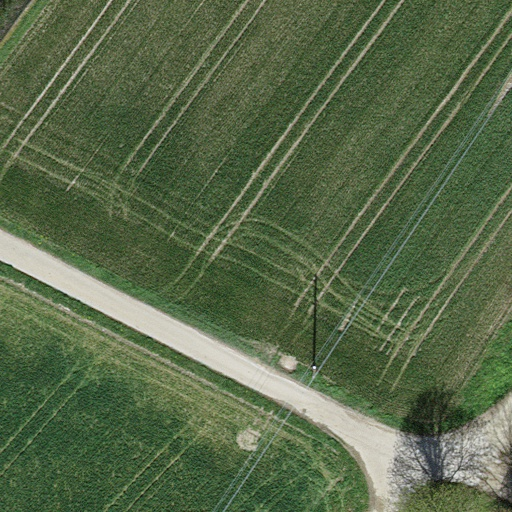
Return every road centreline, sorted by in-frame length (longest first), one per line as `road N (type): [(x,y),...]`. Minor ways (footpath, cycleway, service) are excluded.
road 1 (track): [(417,466),(0,252)]
road 2 (track): [(511,338),(417,466)]
